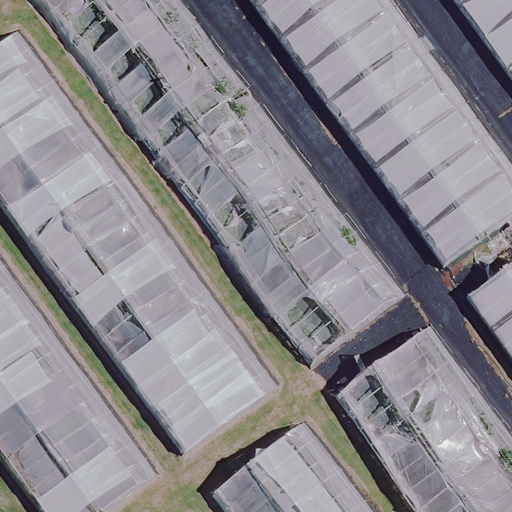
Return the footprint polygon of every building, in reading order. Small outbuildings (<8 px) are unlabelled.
[(195,0),(41,0),(313,369),(413,295),(195,0)] [(493,296),(468,314),(511,373),(511,155),(396,0),(247,0),(447,268),(463,256),(493,296)] [(511,0),(457,0),(511,75),(511,0)] [(278,391),(17,30),(0,42),(0,184),(193,452),(278,391)] [(114,511),(160,479),(0,259),(0,438),(53,511),(114,511)] [(511,511),(511,436),(431,332),(344,400),(430,511),(511,511)] [(371,511),(306,430),(222,497),(233,511),(371,511)]
